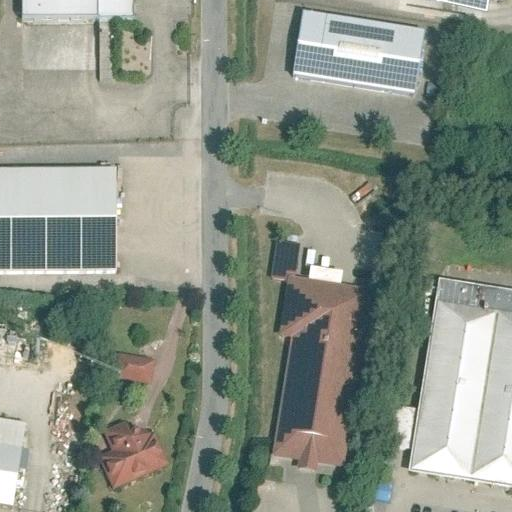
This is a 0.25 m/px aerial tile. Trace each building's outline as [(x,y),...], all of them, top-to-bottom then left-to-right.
[(131,0),(21,0),(21,23),(132,22),(131,0)] [(486,0),(426,0),(485,9),(486,0)] [(422,39),(302,20),(293,77),(413,96),(422,39)] [(125,169),(0,170),(0,267),(127,266),(125,169)] [(278,338),(290,340),(270,458),(297,462),(295,469),(316,472),(317,466),(342,470),(371,290),(287,277),(278,338)] [(511,319),(439,307),(409,476),(511,494),(511,319)] [(155,388),(160,363),(123,356),(118,381),(155,388)] [(0,419),(0,506),(12,508),(26,424),(0,419)] [(100,460),(113,491),(166,470),(153,436),(134,429),(129,437),(125,427),(103,436),(111,456),(100,460)]
